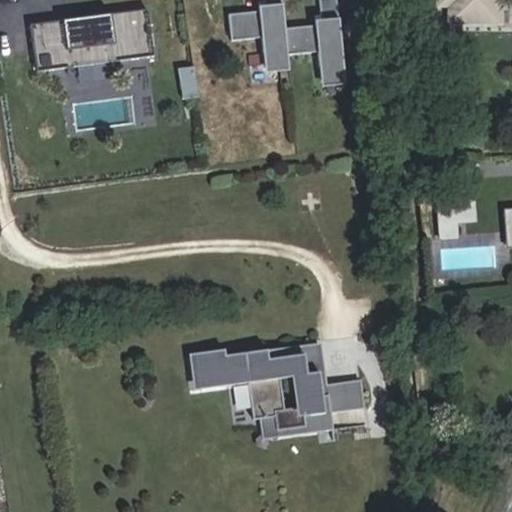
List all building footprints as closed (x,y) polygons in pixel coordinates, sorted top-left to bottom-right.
[(259,0),(261,12),(224,17),(227,43),(258,39),(262,69),(286,66),(284,56),(281,29),(276,0),(259,0)] [(342,78),(331,0),(314,0),(318,24),(281,29),(284,56),(315,52),(318,81),(342,78)] [(444,2),(444,19),(487,20),(487,1),(494,2),(494,0),(432,0),(433,2),(444,2)] [(150,56),(143,9),(26,27),(33,74),(70,68),(104,63),(150,56)] [(107,84),(104,63),(70,68),(74,89),(107,84)] [(190,67),(175,69),(179,99),(194,97),(190,67)] [(455,203),(456,212),(463,212),(462,202),(455,203)] [(441,204),(444,234),(458,232),(456,212),(455,203),(441,204)] [(511,248),(511,217),(503,218),(506,249),(511,248)] [(317,346),(299,349),(302,377),(315,376),(318,399),(324,398),(326,415),(360,410),(357,383),(323,388),(317,346)] [(302,377),(299,349),(221,359),(220,353),(192,357),(197,393),(244,387),(249,424),(256,423),(271,421),(273,435),(300,431),(301,438),(329,434),(326,415),(324,398),(318,399),(315,376),(302,377)] [(273,435),(271,421),(256,423),(258,437),(273,435)]
